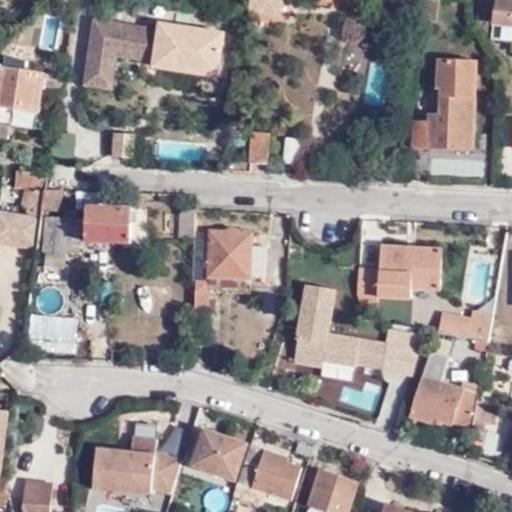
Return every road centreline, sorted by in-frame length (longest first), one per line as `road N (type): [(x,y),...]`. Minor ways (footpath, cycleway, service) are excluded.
road 1 (residential): [(72,175),(511,210)]
road 2 (residential): [(95,373),(511,490)]
